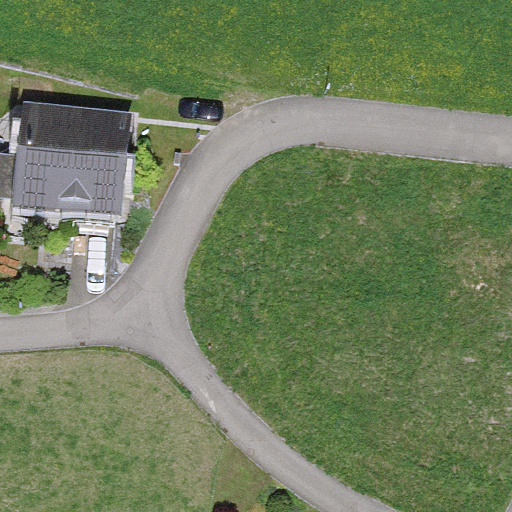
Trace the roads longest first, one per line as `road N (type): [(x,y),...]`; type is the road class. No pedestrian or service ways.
road 1 (residential): [(511,140),(332,118),(284,121),(254,133),(231,147),(194,192),(140,316)]
road 2 (residential): [(357,511),(287,466),(140,316)]
road 3 (residential): [(140,316),(0,334)]
